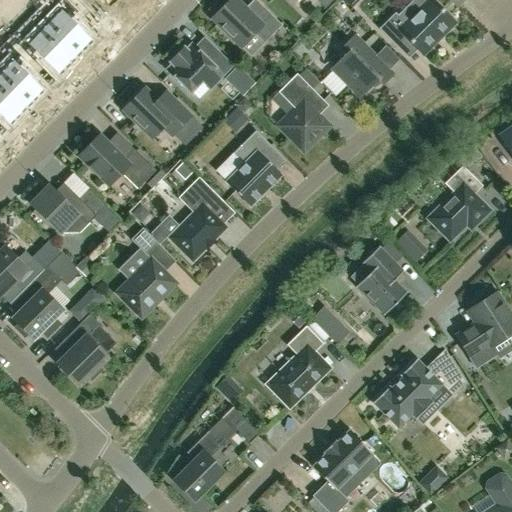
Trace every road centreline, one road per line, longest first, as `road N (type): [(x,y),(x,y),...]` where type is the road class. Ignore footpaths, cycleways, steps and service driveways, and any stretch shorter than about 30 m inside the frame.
road 1 (residential): [(95,441),(232,264),(360,149),(511,32)]
road 2 (residential): [(511,232),(230,511)]
road 3 (residential): [(0,185),(177,0)]
road 4 (residential): [(0,346),(95,441)]
